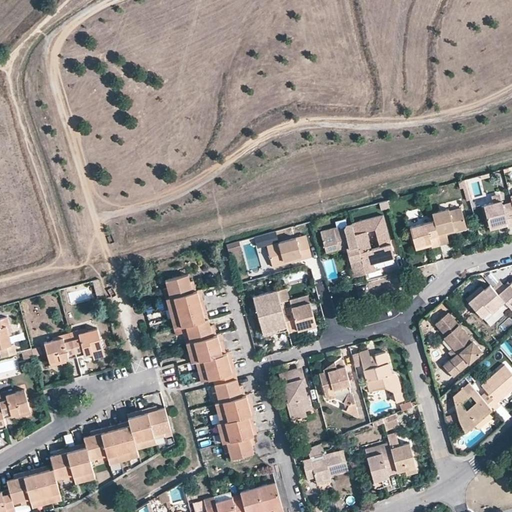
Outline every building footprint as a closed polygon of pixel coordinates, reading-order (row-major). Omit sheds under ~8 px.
[(501,200),(499,194),(491,196),(493,202),(501,200)] [(511,224),(511,206),(511,202),(502,204),(501,200),(493,202),(483,205),(489,225),(506,220),(507,225),(508,226),(511,224)] [(431,213),(433,220),(439,244),(448,241),(446,234),(445,230),(453,228),(454,231),(465,227),(460,208),(448,211),(447,208),(431,213)] [(349,223),(359,258),(361,264),(363,273),(373,270),(371,263),(393,257),(381,214),(349,223)] [(409,227),(419,224),(417,219),(407,221),(409,227)] [(433,220),(419,224),(409,227),(414,245),(430,241),(431,245),(431,246),(439,244),(433,220)] [(490,230),(507,225),(506,220),(489,225),(490,230)] [(359,258),(349,223),(343,225),(342,228),(339,229),(336,227),(319,232),(323,248),(335,245),(344,248),(344,253),(347,261),(348,267),(346,268),(349,279),(364,275),(363,273),(361,264),(359,258)] [(282,262),(308,254),(303,237),(265,248),(266,252),(270,267),(270,269),(283,265),(282,262)] [(229,252),(241,249),(239,242),(227,245),(229,252)] [(337,250),(344,253),(344,248),(335,245),(323,248),(325,254),(337,250)] [(283,265),(309,258),(308,254),(282,262),(283,265)] [(192,291),(189,281),(187,274),(164,280),(166,287),(169,297),(172,296),(192,291)] [(103,296),(98,279),(90,281),(94,298),(103,296)] [(511,281),(509,285),(505,288),(503,285),(499,281),(492,288),(503,301),(510,309),(511,306),(511,281)] [(492,288),(490,285),(483,290),(483,289),(467,302),(480,318),(488,311),(490,312),(503,301),(492,288)] [(467,302),(483,289),(480,286),(464,299),(467,302)] [(287,300),(284,288),(274,291),(275,291),(278,303),(282,302),(287,301),(287,300)] [(199,289),(196,290),(204,319),(207,318),(199,289)] [(196,290),(195,290),(192,291),(172,296),(180,326),(184,325),(204,319),(196,290)] [(280,310),(275,291),(250,298),(260,333),(270,330),(269,327),(274,326),(275,328),(284,326),(280,310)] [(172,296),(169,297),(165,298),(173,328),(180,326),(172,296)] [(284,309),(280,310),(284,326),(285,329),(286,332),(294,330),(313,324),(307,303),(284,309)] [(452,376),(480,350),(446,313),(434,324),(445,336),(443,338),(451,347),(454,349),(449,354),(451,357),(442,366),(452,376)] [(6,317),(0,318),(0,321),(1,326),(6,325),(8,334),(11,333),(6,317)] [(209,325),(207,318),(204,319),(184,325),(186,331),(189,341),(192,341),(212,335),(209,325)] [(313,324),(294,330),(295,333),(314,328),(313,324)] [(6,325),(1,326),(0,326),(0,346),(10,344),(8,334),(6,325)] [(285,329),(284,326),(275,328),(274,326),(269,327),(270,330),(260,333),(261,336),(285,329)] [(78,333),(87,330),(86,327),(69,332),(71,339),(79,336),(78,333)] [(79,336),(71,339),(74,352),(82,350),(84,354),(86,353),(92,351),(91,350),(101,348),(96,328),(87,330),(78,333),(79,336)] [(64,341),(71,339),(69,332),(52,337),(52,339),(63,337),(64,341)] [(221,353),(225,352),(220,333),(216,334),(221,353)] [(216,334),(215,334),(212,335),(192,341),(197,360),(202,359),(221,353),(216,334)] [(63,337),(52,339),(43,342),(48,362),(59,359),(60,360),(64,359),(68,358),(67,354),(74,352),(71,339),(64,341),(63,337)] [(192,341),(189,341),(185,343),(189,362),(194,361),(197,360),(192,341)] [(10,344),(0,346),(0,355),(0,356),(15,352),(13,343),(10,344)] [(38,346),(31,348),(33,356),(40,355),(38,346)] [(33,356),(31,348),(20,351),(22,360),(33,357),(33,356)] [(103,351),(101,348),(91,350),(92,351),(86,353),(87,358),(93,356),(93,355),(103,351)] [(230,372),(235,371),(229,350),(225,352),(230,372)] [(369,360),(368,356),(367,350),(358,352),(363,370),(366,369),(368,379),(366,380),(369,391),(385,388),(392,391),(395,392),(399,388),(393,373),(391,373),(389,373),(387,363),(384,352),(373,355),(374,359),(369,360)] [(230,372),(225,352),(221,353),(202,359),(207,378),(211,377),(230,372)] [(333,369),(322,372),(317,374),(323,395),(327,397),(332,396),(333,399),(342,402),(346,404),(344,409),(357,415),(350,392),(349,393),(346,384),(348,383),(343,366),(341,366),(338,358),(332,362),(333,369)] [(207,378),(202,359),(197,360),(194,361),(200,380),(207,378)] [(321,370),(322,372),(333,369),(332,362),(321,370)] [(486,389),(479,396),(492,409),(494,412),(501,406),(498,403),(511,390),(511,374),(502,364),(481,384),(486,389)] [(306,395),(305,392),(302,392),(301,388),(304,387),(302,378),(303,378),(300,368),(277,374),(280,384),(282,384),(287,401),(285,402),(288,414),(304,409),(302,406),(311,404),(309,395),(306,395)] [(236,378),(235,371),(230,372),(211,377),(213,384),(236,378)] [(236,378),(213,384),(215,391),(218,401),(221,400),(241,395),(238,385),(236,378)] [(479,396),(467,382),(452,395),(462,427),(463,429),(465,431),(467,431),(469,430),(475,425),(489,412),(492,409),(479,396)] [(395,392),(392,391),(394,401),(403,399),(399,388),(395,392)] [(29,408),(24,389),(14,392),(5,394),(4,391),(3,390),(0,390),(0,406),(1,410),(2,413),(9,411),(10,415),(14,414),(19,413),(18,411),(29,408)] [(249,393),(245,394),(251,413),(254,413),(249,393)] [(251,413),(245,394),(241,395),(221,400),(226,420),(247,414),(251,413)] [(226,420),(221,400),(218,401),(214,403),(219,422),(224,420),(226,420)] [(170,430),(164,406),(156,408),(146,411),(153,434),(163,432),(170,430)] [(31,413),(29,408),(18,411),(19,413),(14,414),(14,417),(31,413)] [(304,409),(288,414),(290,419),(306,415),(304,409)] [(153,434),(146,411),(137,414),(143,437),(153,434)] [(396,412),(381,418),(383,424),(397,418),(398,418),(396,412)] [(489,412),(475,425),(480,429),(494,417),(489,412)] [(251,413),(247,414),(252,433),(256,432),(251,413)] [(143,437),(137,414),(127,417),(128,420),(129,423),(134,440),(143,437)] [(247,414),(226,420),(224,420),(229,440),(248,434),(252,433),(247,414)] [(397,418),(383,424),(385,431),(399,425),(397,418)] [(224,420),(219,422),(215,423),(221,442),(225,441),(229,440),(224,420)] [(134,440),(129,423),(119,426),(126,450),(136,447),(134,440)] [(126,450),(119,426),(110,429),(116,452),(126,450)] [(116,452),(110,429),(100,431),(107,455),(116,452)] [(107,455),(100,431),(90,434),(96,457),(107,455)] [(394,432),(386,435),(388,441),(391,453),(396,470),(405,468),(415,464),(409,446),(398,449),(397,445),(394,432)] [(96,457),(90,434),(83,436),(85,442),(86,445),(89,459),(96,457)] [(153,434),(143,437),(145,445),(155,442),(154,438),(153,434)] [(251,445),(248,434),(229,440),(225,441),(228,451),(230,458),(253,452),(251,445)] [(143,437),(134,440),(136,447),(145,445),(143,437)] [(391,453),(388,441),(379,444),(382,455),(391,453)] [(382,455),(379,444),(363,448),(372,480),(381,478),(384,477),(383,475),(386,474),(396,472),(396,470),(391,453),(382,455)] [(89,459),(86,445),(76,448),(82,471),(92,469),(89,459)] [(136,447),(126,450),(128,457),(138,455),(136,447)] [(82,471),(76,448),(66,451),(73,474),(82,471)] [(324,457),(316,459),(321,479),(329,477),(329,476),(328,472),(331,471),(332,474),(348,469),(342,449),(323,454),(324,457)] [(126,450),(116,452),(119,460),(128,457),(126,450)] [(73,474),(66,451),(56,453),(63,476),(73,474)] [(116,452),(107,455),(108,459),(109,463),(119,460),(116,452)] [(63,476),(56,453),(49,455),(52,463),(53,467),(56,478),(63,476)] [(316,481),(321,479),(316,459),(311,461),(311,459),(302,461),(307,478),(315,476),(316,481)] [(415,464),(405,468),(406,473),(416,470),(415,464)] [(56,478),(53,467),(42,470),(48,493),(59,491),(56,478)] [(92,469),(82,471),(84,480),(94,477),(92,469)] [(48,493),(42,470),(33,472),(39,496),(48,493)] [(82,471),(73,474),(74,478),(75,482),(84,480),(82,471)] [(39,496),(33,472),(23,475),(29,498),(29,499),(39,496)] [(29,498),(23,475),(13,478),(19,500),(29,498)] [(19,500),(13,478),(6,480),(8,489),(9,492),(12,502),(19,500)] [(382,484),(381,478),(372,480),(374,487),(382,484)] [(281,506),(274,481),(256,486),(264,511),(273,509),(281,506)] [(259,511),(264,511),(256,486),(239,491),(241,498),(244,511),(259,511)] [(59,491),(48,493),(51,502),(61,499),(59,491)] [(14,511),(12,502),(9,492),(1,495),(6,511),(5,511),(14,511)] [(48,493),(39,496),(42,504),(51,502),(48,493)] [(39,496),(29,499),(30,503),(31,507),(42,504),(39,496)] [(217,511),(214,501),(213,496),(203,498),(205,510),(205,511),(217,511)] [(235,511),(232,500),(231,496),(214,501),(217,511),(235,511)] [(244,511),(241,498),(232,500),(235,511),(244,511)]
